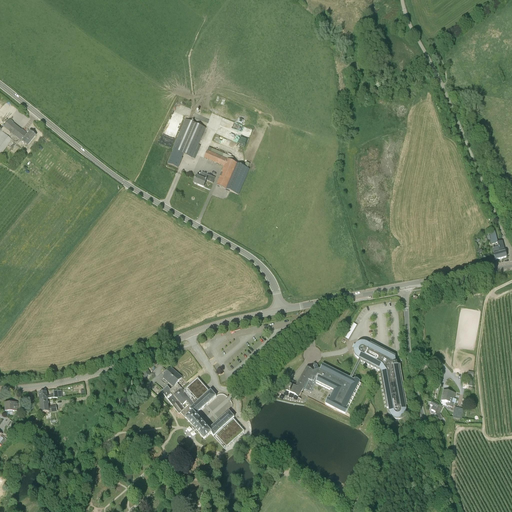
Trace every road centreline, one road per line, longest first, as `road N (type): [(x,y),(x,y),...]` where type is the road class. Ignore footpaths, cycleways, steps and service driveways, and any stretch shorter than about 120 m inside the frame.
road 1 (tertiary): [(279,310),(256,261),(123,182),(0,84)]
road 2 (tertiary): [(0,389),(85,377),(209,326),(279,310)]
road 3 (unclassified): [(511,253),(401,0)]
road 4 (unclassified): [(453,511),(410,367),(404,285)]
road 5 (tertiary): [(279,310),(404,285)]
